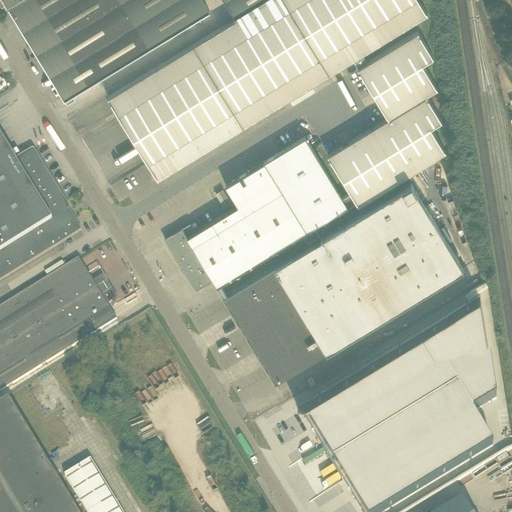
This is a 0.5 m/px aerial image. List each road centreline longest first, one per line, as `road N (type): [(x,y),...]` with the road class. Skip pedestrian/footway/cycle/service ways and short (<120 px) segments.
road 1 (unclassified): [(290,511),(114,224)]
road 2 (unclassified): [(114,224),(347,82)]
road 3 (unclassified): [(114,224),(0,35)]
